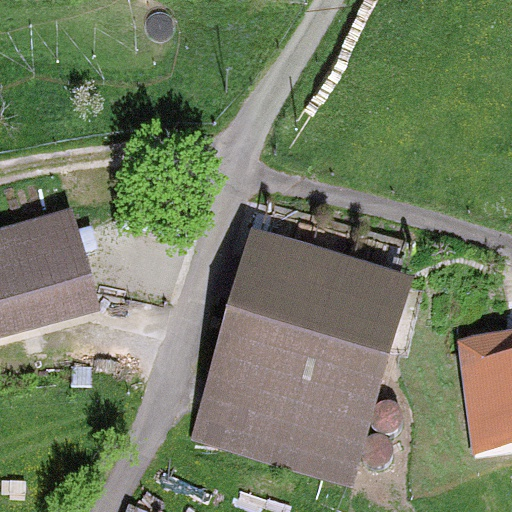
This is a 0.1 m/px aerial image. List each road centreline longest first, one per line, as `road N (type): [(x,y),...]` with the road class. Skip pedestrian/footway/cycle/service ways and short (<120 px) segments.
road 1 (track): [(106,511),(164,383),(232,175)]
road 2 (track): [(232,175),(178,154),(135,150),(0,174)]
